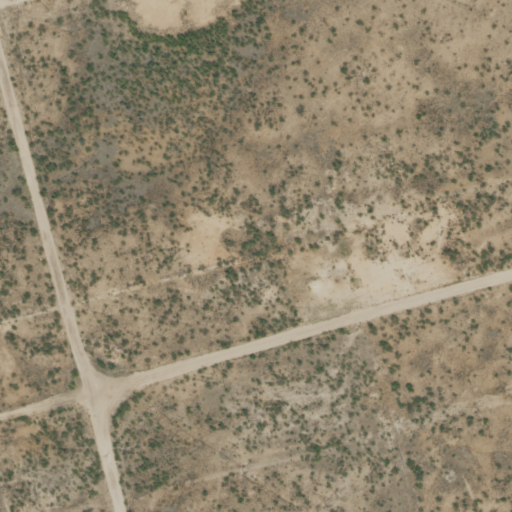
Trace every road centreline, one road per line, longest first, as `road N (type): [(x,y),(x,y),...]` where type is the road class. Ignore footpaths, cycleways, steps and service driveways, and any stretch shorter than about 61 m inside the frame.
road 1 (track): [(0,401),(511,256)]
road 2 (track): [(133,511),(0,13)]
